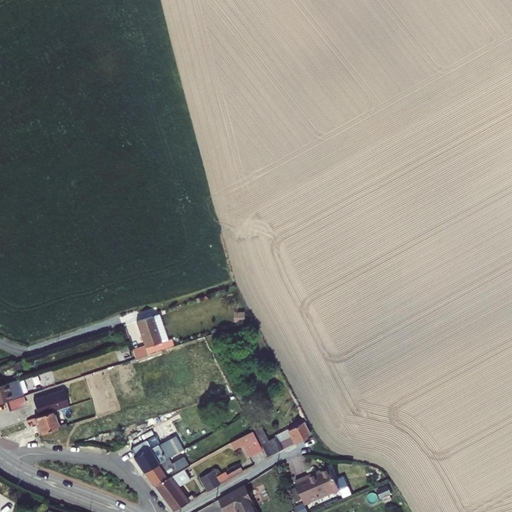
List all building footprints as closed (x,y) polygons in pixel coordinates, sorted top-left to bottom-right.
[(163,313),(157,315),(165,342),(172,339),(163,313)] [(150,347),(152,354),(178,345),(176,338),(172,339),(165,342),(157,315),(140,320),(149,347),(150,347)] [(42,384),(55,381),(52,371),(21,378),(22,384),(41,380),(42,384)] [(0,385),(0,403),(9,400),(26,395),(23,388),(13,391),(10,382),(1,385),(0,385)] [(38,399),(43,416),(65,408),(73,405),(68,389),(38,399)] [(26,395),(9,400),(12,409),(29,404),(26,395)] [(65,408),(43,416),(38,417),(43,434),(71,425),(65,408)] [(296,441),(312,433),(306,421),(290,429),(296,441)] [(254,430),(240,438),(251,455),(264,448),(254,430)] [(270,455),(292,443),(288,437),(281,441),(278,435),(274,438),(270,431),(260,436),(270,455)] [(136,456),(146,470),(168,458),(181,451),(175,438),(172,439),(174,442),(163,448),(160,443),(154,447),(149,440),(134,448),(138,455),(136,456)] [(168,458),(146,470),(155,484),(188,466),(191,464),(187,458),(173,466),(168,458)] [(310,475),(309,473),(296,479),(307,502),(341,486),(331,465),(322,469),(310,475)] [(194,476),(188,466),(155,484),(174,510),(200,495),(197,490),(187,496),(179,485),(194,476)] [(222,482),(244,469),(242,466),(230,473),(227,468),(218,474),(222,482)] [(321,467),(309,473),(310,475),(322,469),(321,467)] [(202,477),(209,490),(222,482),(218,474),(215,469),(202,477)] [(262,511),(247,484),(215,501),(220,511),(237,511),(238,511),(262,511)] [(0,496),(0,511),(13,511),(13,496),(0,496)]
